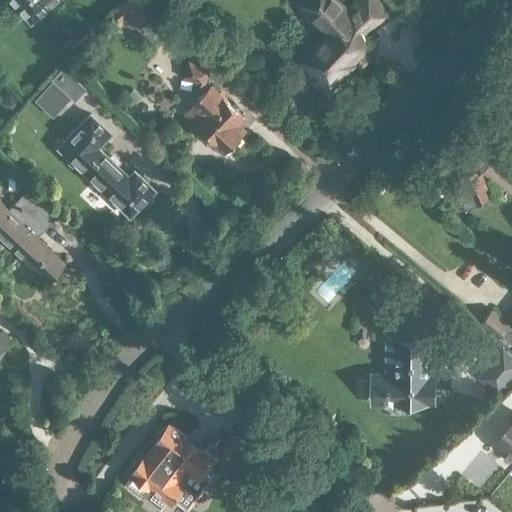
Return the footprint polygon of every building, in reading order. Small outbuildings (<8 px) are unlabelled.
[(10,0),(30,21),(53,0),(10,0)] [(124,18),(131,25),(150,4),(146,0),(121,0),(113,9),(114,10),(109,16),(117,25),(124,18)] [(364,38),(363,35),(362,32),(388,13),(379,0),(365,0),(359,5),(360,7),(353,12),(340,0),(303,0),(303,1),(330,28),(301,59),(313,70),(309,73),(327,90),(355,61),(353,59),(359,53),(361,51),(362,48),(363,45),(364,43),(364,40),(364,38)] [(212,67),(188,59),(185,58),(179,75),(183,76),(182,77),(205,85),(212,67)] [(73,100),(85,88),(62,66),(50,79),(54,83),(46,91),(60,104),(68,95),(73,100)] [(247,118),(212,83),(183,112),(200,128),(200,133),(207,140),(210,140),(223,153),(247,129),(242,123),(247,118)] [(127,94),(133,100),(138,94),(132,88),(127,94)] [(9,92),(4,98),(4,107),(10,112),(20,102),(9,92)] [(129,216),(154,189),(134,169),(128,175),(97,146),(111,132),(90,112),(57,147),(129,216)] [(511,171),(511,142),(498,129),(483,144),(511,171)] [(477,170),(463,176),(476,205),(490,199),(477,170)] [(25,182),(17,174),(15,176),(7,176),(7,190),(16,191),(25,182)] [(6,211),(0,205),(0,238),(46,281),(62,264),(34,238),(41,230),(36,225),(50,210),(32,192),(19,205),(15,201),(6,211)] [(313,267),(308,263),(302,270),(307,274),(313,267)] [(511,324),(492,308),(480,322),(498,338),(501,335),(511,343),(511,327),(509,325),(511,324)] [(395,375),(372,374),(372,387),(370,387),(370,397),(372,397),(372,402),(417,402),(417,404),(428,404),(428,402),(435,402),(435,375),(429,375),(429,338),(410,338),(410,327),(396,327),(395,375)] [(0,351),(9,337),(0,330),(0,351)] [(511,353),(507,349),(498,360),(511,371),(511,353)] [(251,404),(229,440),(252,455),(274,419),(251,404)] [(205,447),(203,449),(200,446),(203,442),(190,432),(187,436),(171,424),(127,483),(143,495),(151,484),(172,500),(175,496),(188,506),(206,482),(208,484),(218,472),(209,465),(215,456),(216,447),(214,445),(205,447)] [(511,436),(504,444),(511,449),(502,458),(511,465),(511,436)] [(219,455),(231,462),(239,449),(227,441),(219,455)]
